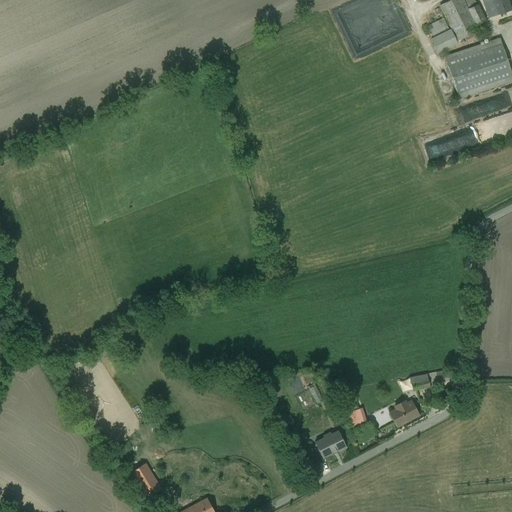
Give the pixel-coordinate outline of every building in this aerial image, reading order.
[(462,31),(439,40),(445,54),(461,48),(459,44),(466,42),(468,46),(488,38),(483,26),(489,24),(482,7),(483,6),(480,0),(464,0),(452,4),(462,31)] [(491,17),(510,10),(506,0),(485,0),(491,17)] [(435,28),(441,36),(448,31),(442,23),(435,28)] [(467,100),(511,86),(511,50),(509,41),(454,57),(467,100)] [(469,111),(450,114),(452,125),(471,122),(469,111)] [(489,119),(479,123),(486,140),(495,137),(489,119)] [(478,145),(480,138),(472,135),(470,142),(478,145)] [(414,391),(429,387),(427,380),(412,384),(414,391)] [(396,428),(417,416),(407,397),(385,408),(396,428)] [(332,461),(348,453),(341,440),(325,448),(332,461)] [(169,490),(192,477),(172,443),(149,456),(169,490)]
